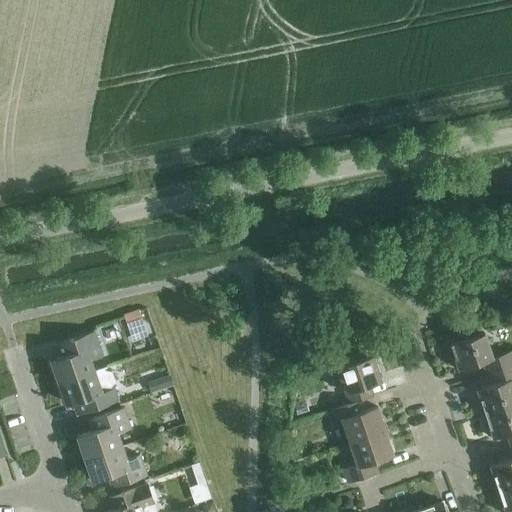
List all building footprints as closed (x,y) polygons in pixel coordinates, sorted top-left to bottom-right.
[(125,313),(133,337),(146,333),(143,326),(151,323),(145,306),(125,313)] [(57,382),(93,370),(89,358),(101,353),(93,330),(55,343),(59,356),(49,359),(57,382)] [(486,372),(511,363),(511,351),(511,350),(492,356),(484,331),(449,343),(458,368),(482,360),(486,372)] [(348,402),(362,398),(373,394),(370,383),(380,379),(373,355),(337,367),(348,402)] [(155,363),(143,368),(147,378),(159,374),(155,363)] [(485,413),(511,404),(511,381),(511,378),(511,377),(511,363),(486,372),(490,384),(477,388),(485,413)] [(93,370),(57,382),(65,405),(75,401),(79,413),(117,399),(113,387),(110,388),(109,385),(114,380),(110,370),(103,369),(102,366),(93,370)] [(349,441),(385,429),(377,405),(366,409),(362,398),(348,402),(332,407),(336,420),(342,419),(349,441)] [(510,445),(511,444),(511,404),(485,413),(493,437),(506,433),(510,445)] [(83,458),(121,445),(116,432),(129,427),(122,406),(87,418),(91,430),(75,435),(83,458)] [(385,429),(349,441),(356,464),(344,468),(348,480),(378,470),(375,459),(393,453),(385,429)] [(498,489),(511,484),(511,444),(510,445),(511,451),(511,456),(489,464),(498,489)] [(121,445),(83,458),(91,480),(106,475),(110,486),(145,474),(138,453),(125,458),(121,445)] [(200,445),(185,449),(188,461),(203,457),(200,445)] [(101,511),(142,511),(141,507),(153,503),(146,483),(118,493),(122,504),(101,511)] [(511,484),(498,489),(505,511),(509,511),(511,511),(511,484)] [(190,487),(170,494),(174,505),(194,498),(190,487)] [(417,509),(418,511),(459,511),(459,510),(452,511),(446,511),(442,501),(417,509)]
